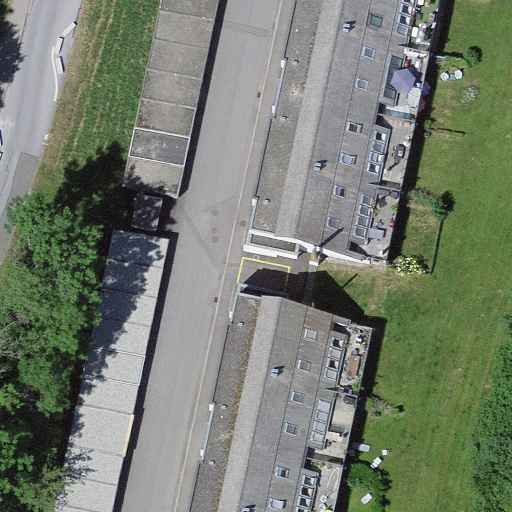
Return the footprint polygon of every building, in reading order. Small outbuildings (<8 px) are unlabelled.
[(159,0),(127,156),(184,168),(219,0),(159,0)] [(293,0),(288,27),(429,56),(440,0),(293,0)] [(429,56),(288,27),(279,71),(286,72),(283,86),(276,84),(274,95),(415,125),(429,56)] [(267,129),(259,165),(400,194),(415,125),(274,95),(270,112),(278,113),(274,131),(267,129)] [(184,168),(127,156),(121,186),(178,198),(184,168)] [(247,222),(241,250),(294,261),(296,248),(311,251),(309,264),(318,266),(320,253),(385,266),(400,194),(259,165),(250,210),(256,211),(253,224),(247,222)] [(139,198),(133,228),(155,233),(162,202),(139,198)] [(108,259),(163,270),(169,242),(114,230),(108,259)] [(157,299),(163,270),(108,259),(102,287),(157,299)] [(95,319),(150,331),(157,299),(102,287),(95,319)] [(357,401),(372,327),(309,314),(311,305),(302,303),(300,312),(285,309),(287,300),(233,289),(227,317),(233,318),(229,334),(224,333),(216,371),(357,401)] [(89,348),(144,360),(150,331),(95,319),(89,348)] [(138,389),(144,360),(89,348),(83,378),(138,389)] [(204,430),(201,444),(342,474),(357,401),(216,371),(207,414),(211,415),(208,431),(204,430)] [(76,407),(132,419),(138,389),(83,378),(76,407)] [(123,461),(132,419),(76,407),(68,449),(123,461)] [(194,474),(187,510),(197,511),(333,511),(342,474),(201,444),(198,457),(203,458),(199,475),(194,474)] [(117,490),(123,461),(68,449),(62,478),(117,490)] [(62,478),(55,509),(70,511),(112,511),(117,490),(62,478)]
